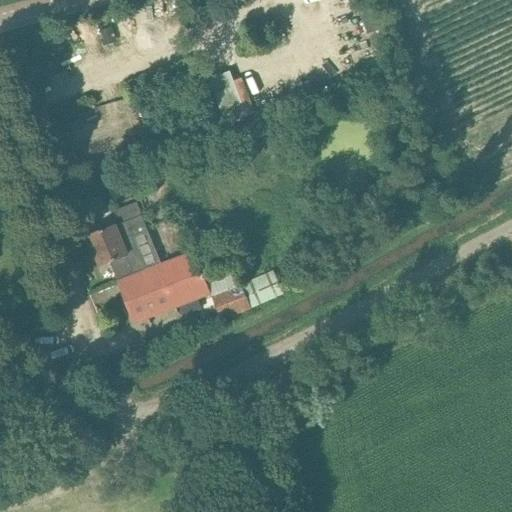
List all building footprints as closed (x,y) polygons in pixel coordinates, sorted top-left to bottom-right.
[(113,25),(99,29),(104,44),(118,40),(113,25)] [(187,68),(166,76),(171,88),(191,80),(187,68)] [(229,72),(208,80),(226,124),(246,116),(229,72)] [(207,144),(212,144),(215,141),(214,136),(209,135),(206,139),(207,144)] [(158,148),(143,154),(150,171),(165,165),(158,148)] [(107,228),(88,236),(100,266),(110,262),(118,282),(140,274),(126,239),(148,230),(137,202),(115,211),(120,224),(115,225),(107,228)] [(118,282),(134,324),(211,293),(204,277),(195,252),(162,265),(140,274),(118,282)] [(229,268),(204,277),(211,293),(212,297),(221,320),(251,308),(284,293),(274,271),(242,286),(236,288),(229,268)]
